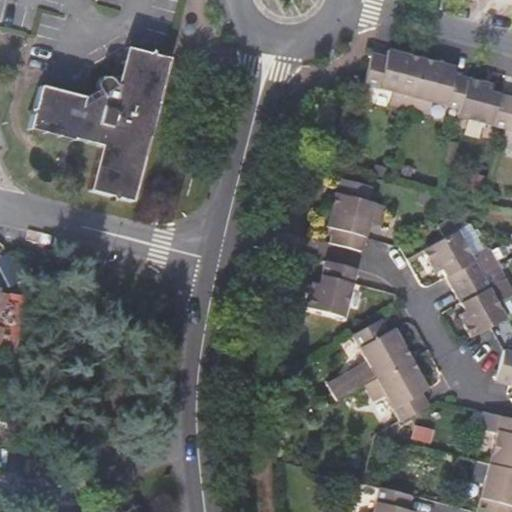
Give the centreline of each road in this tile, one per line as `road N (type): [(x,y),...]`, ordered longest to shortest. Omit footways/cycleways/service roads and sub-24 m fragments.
road 1 (residential): [(311,252),(392,281),(459,397),(511,412)]
road 2 (tertiary): [(206,511),(197,405),(212,262)]
road 3 (tertiary): [(212,262),(276,40)]
road 4 (residential): [(212,262),(0,207)]
road 5 (residential): [(345,4),(511,45)]
